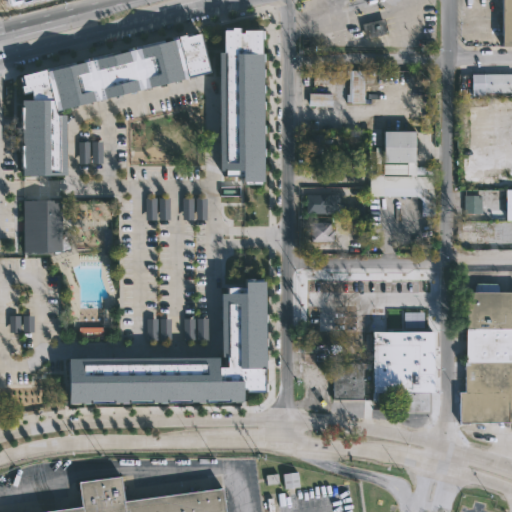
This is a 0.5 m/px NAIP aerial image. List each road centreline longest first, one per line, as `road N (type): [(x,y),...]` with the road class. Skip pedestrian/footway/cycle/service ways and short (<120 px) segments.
road 1 (residential): [(0,455),(57,439),(282,437),(390,451),(511,489)]
road 2 (residential): [(443,445),(281,417),(112,415),(0,432)]
road 3 (residential): [(443,445),(449,0)]
road 4 (residential): [(282,437),(287,0)]
road 5 (residential): [(511,58),(288,61)]
road 6 (residential): [(511,261),(288,263)]
road 7 (primary): [(0,59),(156,19)]
road 8 (primary): [(126,0),(0,30)]
